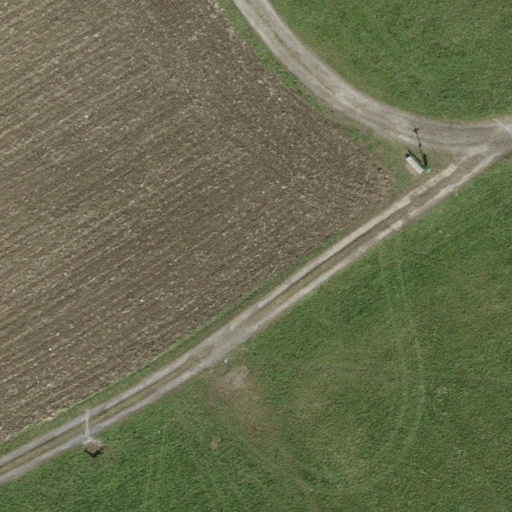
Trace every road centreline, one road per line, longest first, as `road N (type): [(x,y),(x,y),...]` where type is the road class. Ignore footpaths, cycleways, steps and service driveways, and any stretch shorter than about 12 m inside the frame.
road 1 (track): [(500,149),(0,491)]
road 2 (track): [(260,0),(365,120),(500,149)]
